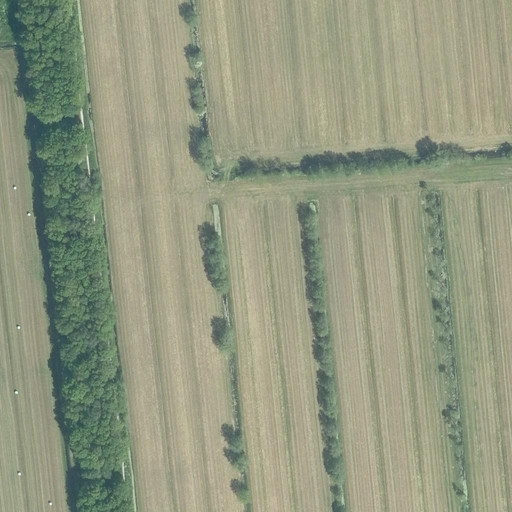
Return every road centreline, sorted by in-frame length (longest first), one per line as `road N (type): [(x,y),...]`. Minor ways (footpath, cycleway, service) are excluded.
road 1 (track): [(82,120),(35,129),(73,464),(122,461)]
road 2 (track): [(0,37),(8,26),(25,41),(34,111),(81,109)]
